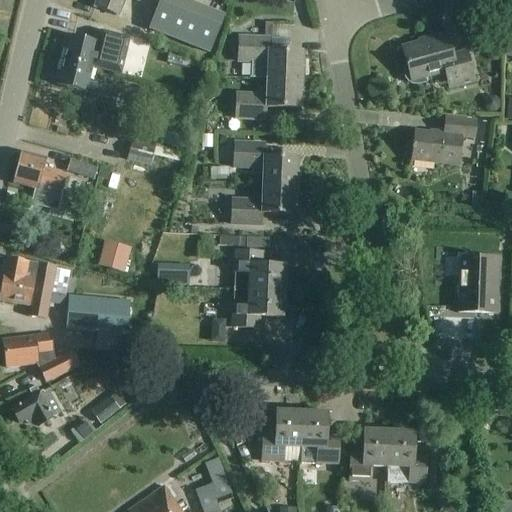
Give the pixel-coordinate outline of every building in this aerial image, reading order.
[(130,0),(137,3),(138,0),(98,0),(94,9),(117,18),(125,0),(130,0)] [(179,0),(161,0),(149,31),(208,54),(223,17),(179,0)] [(266,23),(266,39),(284,38),(283,22),(266,23)] [(403,50),(408,68),(407,69),(406,71),(405,73),(405,75),(405,78),(406,80),(406,82),(407,82),(408,84),(410,85),(412,86),(414,87),(416,87),(418,87),(426,84),(425,80),(446,74),(450,89),(475,83),(466,53),(453,57),(448,35),(428,41),(429,43),(403,50)] [(64,62),(93,69),(96,55),(109,58),(112,48),(70,37),(64,62)] [(239,65),(251,65),(250,79),(269,79),(269,83),(302,84),(303,71),(301,71),(302,54),(269,53),(269,41),(240,40),(239,65)] [(57,87),(99,98),(108,100),(111,89),(102,87),(89,84),(93,69),(64,62),(57,87)] [(302,96),(302,84),(269,83),(269,98),(238,96),(236,121),(266,122),(266,110),(299,111),(300,96),(302,96)] [(488,97),(483,102),(483,109),(488,114),(495,114),(499,109),(500,102),(495,97),(488,97)] [(104,108),(98,127),(112,132),(118,113),(104,108)] [(475,140),(476,124),(446,121),(444,135),(431,133),(430,135),(416,133),(413,161),(460,167),(463,139),(475,140)] [(212,149),(212,136),(201,136),(201,149),(212,149)] [(132,141),(126,161),(150,167),(155,147),(132,141)] [(264,188),(298,189),(298,177),(296,177),(297,161),(264,160),(265,147),(236,146),(235,170),(265,172),(264,188)] [(181,153),(155,147),(152,156),(179,163),(181,153)] [(63,193),(67,177),(44,170),(46,161),(22,155),(14,185),(38,191),(40,187),(63,193)] [(93,181),(97,169),(69,161),(66,173),(93,181)] [(297,200),(298,189),(264,188),(264,203),(233,202),(232,227),(262,229),(262,216),(295,217),(295,200),(297,200)] [(472,193),(472,204),(480,204),(481,193),(472,193)] [(268,239),(220,238),(219,247),(267,249),(268,239)] [(122,273),(128,252),(105,245),(99,266),(122,273)] [(235,253),(235,276),(234,293),(285,294),(286,268),(262,267),(263,254),(235,253)] [(498,316),(500,261),(460,259),(458,315),(498,316)] [(0,279),(2,280),(0,291),(0,303),(30,309),(28,318),(45,322),(48,305),(63,308),(64,297),(69,273),(55,270),(55,269),(6,260),(5,262),(3,262),(0,278),(0,279)] [(156,286),(188,287),(189,268),(156,268),(156,286)] [(284,320),(285,294),(234,293),(233,309),(232,330),(259,331),(259,319),(284,320)] [(69,302),(66,331),(97,334),(126,337),(130,303),(95,299),(95,305),(69,302)] [(225,321),(216,321),(214,344),(224,344),(225,321)] [(97,334),(95,351),(118,353),(124,354),(126,337),(97,334)] [(51,337),(3,342),(6,370),(37,366),(46,384),(78,368),(71,353),(53,362),(51,337)] [(40,396),(36,388),(29,392),(33,400),(12,412),(20,426),(25,423),(28,427),(34,423),(38,429),(60,416),(46,392),(40,396)] [(116,394),(91,413),(100,425),(125,406),(116,394)] [(284,464),(284,463),(298,463),(299,450),(301,450),(302,414),(277,413),(276,436),(264,436),(263,440),(262,463),(284,464)] [(302,414),(301,450),(317,451),(317,466),(339,467),(340,439),(327,438),(328,415),(302,414)] [(255,440),(263,440),(264,436),(264,429),(256,429),(255,440)] [(388,469),(390,433),(364,432),(363,455),(351,455),(350,483),(371,484),(372,469),(387,469),(388,469)] [(236,446),(244,443),(240,433),(232,436),(236,446)] [(388,469),(387,469),(386,484),(404,485),(426,486),(427,458),(414,458),(415,434),(390,433),(388,469)] [(195,492),(202,511),(220,511),(211,486),(195,492)] [(179,511),(173,503),(163,489),(142,505),(146,511),(179,511)]
